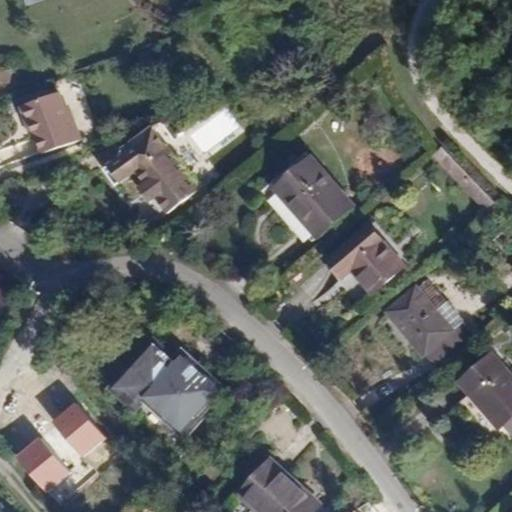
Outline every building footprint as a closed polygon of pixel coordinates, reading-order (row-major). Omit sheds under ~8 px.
[(56,104),(18,118),(31,149),(34,147),(41,161),(78,145),(72,132),(69,133),(56,104)] [(197,188),(165,145),(133,170),(143,183),(153,196),(164,211),(197,188)] [(309,156),(276,186),(318,235),(351,205),(309,156)] [(137,187),(147,201),(153,196),(143,183),(137,187)] [(357,271),(389,241),(372,221),(330,259),(344,276),(354,268),(357,271)] [(407,262),(389,241),(357,271),(374,290),(407,262)] [(287,273),(297,284),(317,265),(307,254),(287,273)] [(405,322),(443,290),(432,278),(394,310),(405,322)] [(449,296),(443,290),(405,322),(417,337),(447,312),(441,304),(449,296)] [(457,305),(449,296),(441,304),(447,312),(457,305)] [(465,315),(457,305),(447,312),(457,323),(465,315)] [(447,312),(417,337),(429,350),(468,318),(465,315),(457,323),(447,312)] [(475,326),(468,318),(429,350),(437,360),(475,326)] [(125,376),(185,433),(220,395),(179,357),(172,365),(151,347),(125,376)] [(476,384),(507,358),(500,349),(468,373),(476,384)] [(511,398),(511,364),(507,358),(476,384),(497,411),(511,398)] [(179,439),(185,433),(125,376),(109,394),(132,415),(140,405),(179,439)] [(511,398),(497,411),(504,419),(509,416),(511,420),(511,398)] [(248,511),(306,511),(313,505),(267,462),(233,497),(248,511)]
